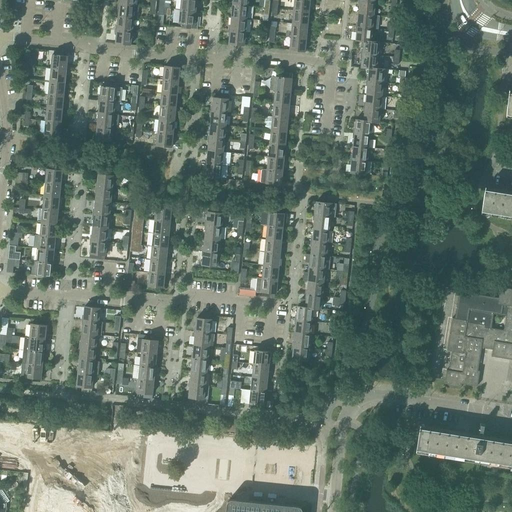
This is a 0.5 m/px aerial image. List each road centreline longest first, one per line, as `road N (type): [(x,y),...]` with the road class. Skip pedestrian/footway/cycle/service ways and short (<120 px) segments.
road 1 (residential): [(333,63),(239,53),(191,58),(0,36)]
road 2 (residential): [(0,288),(272,305)]
road 3 (residential): [(511,424),(479,409),(395,398),(350,406),(341,425)]
road 4 (unclassified): [(0,219),(0,72)]
